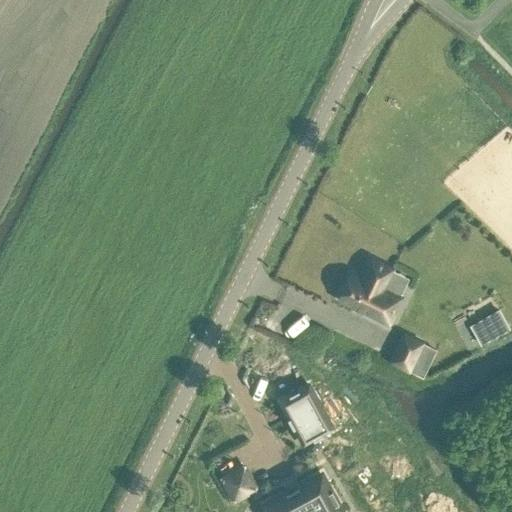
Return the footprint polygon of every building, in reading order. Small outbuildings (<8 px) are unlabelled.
[(393,267),(371,256),(361,275),(352,271),(339,297),(389,322),(401,296),(383,287),(393,267)] [(483,340),(511,326),(511,321),(504,305),(473,319),(483,340)] [(435,348),(421,341),(408,368),(422,375),(435,348)] [(280,399),(303,441),(332,426),(308,384),(280,399)] [(255,487),(244,465),(222,477),(234,498),(255,487)] [(342,511),(321,473),(265,504),(269,511),(342,511)]
